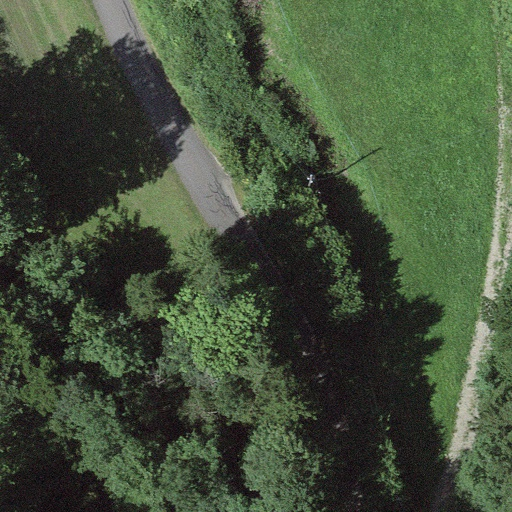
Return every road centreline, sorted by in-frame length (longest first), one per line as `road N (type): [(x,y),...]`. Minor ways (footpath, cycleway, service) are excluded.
road 1 (residential): [(109,0),(170,132),(316,383),(344,511)]
road 2 (track): [(442,511),(479,375),(503,193),(493,0)]
road 3 (track): [(170,132),(289,241),(331,300),(442,511)]
